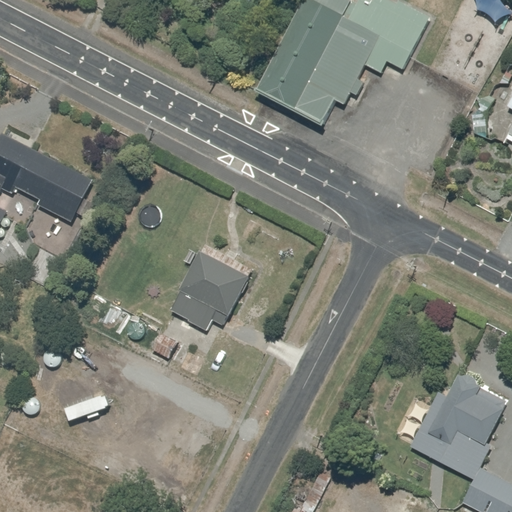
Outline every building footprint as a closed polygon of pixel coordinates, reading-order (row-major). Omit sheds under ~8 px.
[(368,0),(360,16),(330,0),(315,0),(268,89),(342,128),(407,5),(396,0),(368,0)] [(0,190),(1,191),(0,193),(0,219),(11,196),(15,188),(40,199),(37,205),(74,222),(77,214),(84,217),(90,204),(83,201),(95,176),(3,134),(0,140),(0,190)] [(255,269),(203,245),(172,312),(184,318),(180,327),(194,333),(196,328),(208,333),(214,320),(224,325),(232,309),(235,311),(255,269)] [(43,253),(30,259),(38,276),(51,269),(43,253)] [(128,365),(103,351),(86,382),(112,396),(128,365)] [(12,363),(0,357),(0,378),(3,380),(12,363)] [(511,511),(511,482),(480,466),(490,446),(486,444),(506,405),(477,390),(479,386),(459,376),(449,396),(439,391),(411,447),(474,479),(461,503),(479,511),(511,511)]
